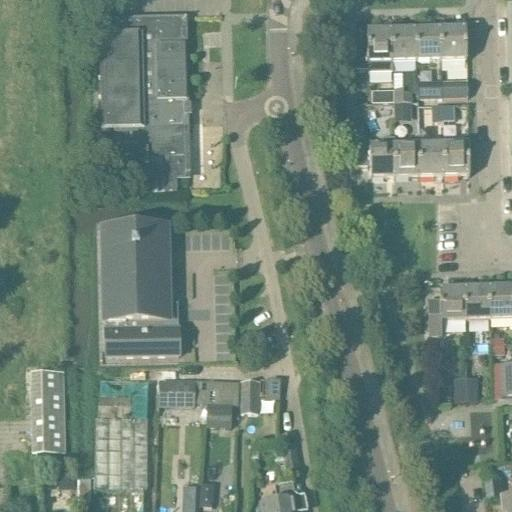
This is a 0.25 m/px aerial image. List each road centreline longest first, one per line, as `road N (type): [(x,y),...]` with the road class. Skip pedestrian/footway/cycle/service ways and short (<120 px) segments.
road 1 (residential): [(386,511),(280,107),(280,0)]
road 2 (residential): [(489,0),(493,262),(511,261)]
